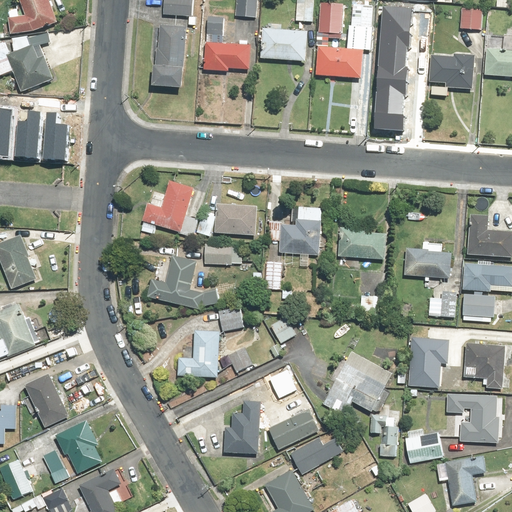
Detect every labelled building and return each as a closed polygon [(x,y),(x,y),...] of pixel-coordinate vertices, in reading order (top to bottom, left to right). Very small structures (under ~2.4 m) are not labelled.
[(10,17),(17,35),(64,18),(57,0),(23,0),(28,10),(10,17)] [(194,0),(161,0),(160,18),(193,20),(194,0)] [(259,0),(235,0),(234,19),(258,20),(259,0)] [(296,0),(295,23),(313,24),(314,0),(296,0)] [(329,40),(344,41),(345,5),(321,4),(320,35),(330,35),(329,40)] [(430,5),(416,4),(415,26),(428,27),(430,5)] [(352,5),(350,29),(373,30),(374,6),(352,5)] [(382,6),(374,127),(403,129),(411,8),(382,6)] [(460,11),(459,32),(479,33),(480,12),(460,11)] [(40,28),(0,43),(0,64),(4,75),(17,71),(25,90),(58,77),(40,28)] [(186,30),(155,28),(151,93),(182,95),(186,30)] [(261,29),(259,62),(306,65),(308,32),(261,29)] [(250,47),(204,44),(203,73),(249,75),(250,47)] [(511,52),(483,51),(482,80),(511,81),(511,52)] [(361,54),(315,52),(314,80),(360,83),(361,54)] [(475,57),(429,54),(428,86),(444,87),(444,92),(473,94),(475,57)] [(0,157),(8,158),(12,108),(0,106),(0,157)] [(18,116),(14,157),(38,159),(42,108),(30,107),(29,117),(18,116)] [(43,161),(66,163),(70,122),(59,122),(60,111),(47,110),(43,161)] [(155,190),(145,221),(198,237),(205,214),(194,211),(201,187),(174,179),(169,194),(155,190)] [(265,205),(221,203),(220,233),(264,234),(265,205)] [(282,221),(281,252),(326,254),(328,204),(297,203),(296,221),(282,221)] [(492,214),(474,213),(471,255),(511,257),(511,228),(492,227),(492,214)] [(393,230),(343,227),(341,256),(391,259),(393,230)] [(28,233),(0,243),(0,248),(15,288),(44,278),(28,233)] [(248,242),(209,242),(209,263),(248,263),(248,242)] [(458,250),(411,246),(409,275),(432,277),(430,315),(459,317),(461,290),(455,289),(458,250)] [(156,275),(151,298),(206,310),(211,287),(199,284),(205,258),(175,252),(170,278),(156,275)] [(268,259),(267,287),(284,288),(286,260),(268,259)] [(511,262),(469,260),(468,289),(498,291),(498,285),(511,285),(511,262)] [(500,295),(468,293),(466,320),(499,322),(500,295)] [(390,295),(365,294),(364,316),(389,317),(390,295)] [(0,340),(0,358),(42,341),(25,301),(0,311),(0,320),(7,338),(0,340)] [(291,312),(273,321),(285,343),(303,334),(291,312)] [(183,354),(183,374),(224,375),(225,330),(199,329),(198,355),(183,354)] [(442,331),(442,342),(463,343),(464,332),(442,331)] [(419,341),(416,384),(445,386),(447,367),(455,368),(457,344),(419,341)] [(511,343),(470,341),(467,386),(508,388),(511,343)] [(248,346),(230,354),(238,373),(256,365),(248,346)] [(355,348),(327,401),(350,413),(357,400),(379,412),(400,372),(355,348)] [(283,397),(286,402),(293,398),(291,394),(295,391),(284,367),(265,376),(277,400),(283,397)] [(56,372),(28,384),(48,427),(76,415),(56,372)] [(502,393),(448,393),(448,414),(463,414),(463,440),(502,440),(502,393)] [(228,452),(265,454),(267,399),(245,398),(245,411),(235,410),(235,423),(229,423),(228,452)] [(0,403),(0,443),(11,444),(12,430),(21,430),(22,404),(0,403)] [(271,431),(282,450),(326,425),(315,405),(271,431)] [(45,453),(58,483),(111,459),(93,418),(58,434),(63,445),(45,453)] [(442,430),(406,437),(411,461),(447,454),(442,430)] [(324,433),(296,449),(309,473),(338,457),(324,433)] [(489,452),(439,461),(443,484),(452,483),(456,506),(484,501),(480,478),(493,476),(489,452)] [(27,457),(5,465),(15,497),(37,490),(27,457)] [(78,511),(129,511),(138,508),(119,466),(82,483),(92,505),(78,511)] [(316,511),(323,509),(298,466),(268,483),(282,507),(275,511),(316,511)] [(68,483),(46,492),(54,511),(68,511),(78,508),(68,483)] [(436,511),(427,494),(409,504),(413,511),(436,511)] [(333,511),(360,511),(362,511),(355,500),(333,511)]
